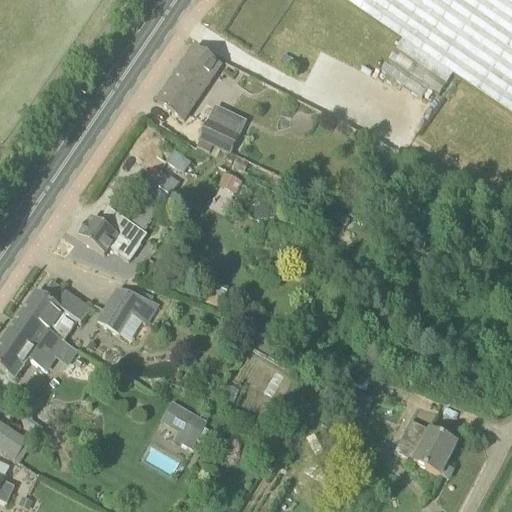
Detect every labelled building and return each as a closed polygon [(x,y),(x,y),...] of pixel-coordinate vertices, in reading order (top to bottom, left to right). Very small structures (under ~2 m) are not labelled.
[(511,0),(338,0),(404,45),(453,78),(511,118),(511,0)] [(453,78),(404,45),(388,65),(381,76),(422,104),(429,93),(439,100),(453,78)] [(194,53),(157,107),(181,122),(217,68),(194,53)] [(231,161),(239,143),(240,140),(209,125),(199,146),(231,161)] [(191,167),(174,155),(166,167),(183,178),(191,167)] [(143,235),(176,186),(164,178),(145,206),(131,227),(143,235)] [(241,186),(224,178),(218,189),(235,197),(241,186)] [(109,252),(124,263),(143,235),(131,227),(108,212),(98,227),(92,222),(88,227),(78,241),(104,259),(109,252)] [(36,296),(22,316),(64,344),(77,324),(82,327),(91,314),(51,288),(43,301),(36,296)] [(156,308),(143,303),(117,294),(97,326),(121,341),(133,320),(146,327),(156,308)] [(79,354),(64,344),(22,316),(0,347),(0,373),(15,384),(29,363),(48,376),(59,359),(70,367),(79,354)] [(331,385),(327,392),(369,411),(373,404),(331,385)] [(206,428),(190,418),(179,436),(176,443),(192,452),(206,428)] [(0,451),(15,463),(27,446),(0,425),(0,451)] [(394,457),(408,464),(440,481),(456,448),(414,428),(405,447),(400,445),(394,457)] [(0,505),(6,508),(15,491),(3,486),(6,480),(0,477),(0,505)]
